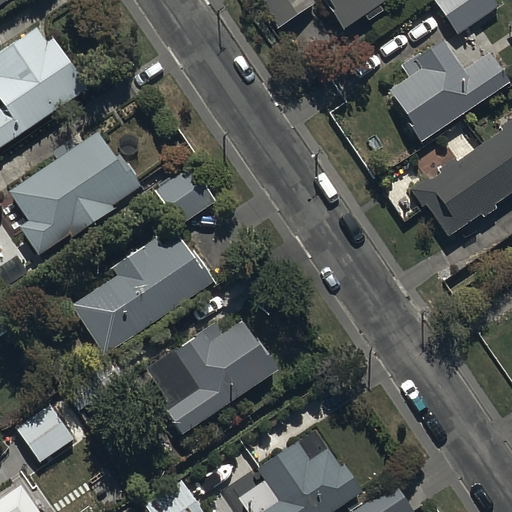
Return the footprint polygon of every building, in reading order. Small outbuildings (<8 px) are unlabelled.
[(0,0),(0,10),(14,0),(0,0)] [(254,0),(277,33),(315,8),(309,0),(254,0)] [(323,0),(336,18),(331,21),(342,36),(365,21),(369,25),(383,16),(380,11),(396,0),(323,0)] [(438,0),(432,5),(456,39),(497,10),(489,0),(438,0)] [(0,107),(4,113),(0,115),(0,153),(86,98),(51,44),(47,47),(37,33),(0,56),(0,107)] [(408,81),(388,95),(403,117),(399,120),(420,150),(509,89),(487,59),(462,76),(442,46),(403,73),(408,81)] [(428,182),(412,193),(423,211),(425,210),(446,242),(480,219),(482,222),(495,214),(493,210),(511,197),(511,122),(498,132),(501,136),(457,166),(455,163),(438,174),(441,179),(430,186),(428,182)] [(29,227),(19,234),(37,260),(68,240),(71,244),(114,215),(113,213),(141,194),(118,160),(115,163),(98,138),(75,153),(70,145),(51,158),(56,165),(9,197),(29,227)] [(190,169),(154,194),(179,231),(215,206),(190,169)] [(117,283),(73,312),(105,361),(214,289),(203,273),(200,275),(178,241),(161,252),(155,243),(110,273),(117,283)] [(277,377),(243,327),(223,340),(215,328),(139,379),(181,442),(277,377)] [(125,384),(112,363),(64,395),(78,416),(125,384)] [(51,408),(15,431),(39,468),(75,444),(51,408)] [(262,474),(235,493),(247,511),(321,511),(358,488),(340,460),(337,461),(313,425),(255,464),(262,474)] [(407,511),(412,508),(393,480),(344,511),(407,511)] [(144,510),(145,511),(199,511),(181,484),(144,510)] [(0,511),(37,511),(32,503),(22,510),(14,497),(0,506),(0,511)]
